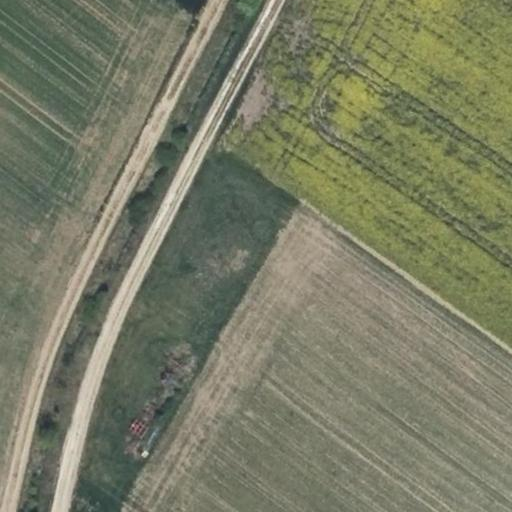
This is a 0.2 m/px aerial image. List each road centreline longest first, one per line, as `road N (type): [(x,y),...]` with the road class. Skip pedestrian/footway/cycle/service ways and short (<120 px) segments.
road 1 (track): [(61,511),(110,324),(275,0)]
road 2 (track): [(6,511),(44,352),(215,0)]
